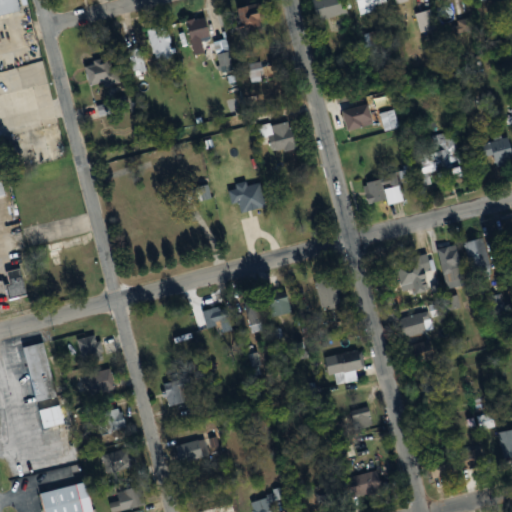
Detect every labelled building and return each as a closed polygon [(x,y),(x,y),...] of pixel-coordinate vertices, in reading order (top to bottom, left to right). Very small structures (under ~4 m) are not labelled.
[(0,0),(0,16),(19,12),(15,0),(0,0)] [(316,0),(325,21),(349,12),(344,0),(316,0)] [(359,0),(362,15),(385,11),(382,0),(359,0)] [(261,5),(240,9),(244,33),(265,30),(261,5)] [(438,30),(432,10),(416,15),(422,34),(438,30)] [(209,18),(188,22),(192,44),(213,40),(209,18)] [(456,36),(476,31),(472,18),(452,23),(456,36)] [(152,29),(154,55),(174,54),(173,28),(152,29)] [(237,75),(229,52),(218,56),(226,79),(237,75)] [(121,84),(119,58),(88,62),(90,87),(121,84)] [(265,79),(264,62),(249,64),(250,81),(265,79)] [(371,105),(345,111),(350,131),(376,125),(371,105)] [(399,128),(395,110),(381,114),(385,132),(399,128)] [(279,153),(299,149),(294,121),(274,125),(279,153)] [(465,169),(454,131),(430,137),(434,152),(417,157),(423,181),(465,169)] [(511,136),(483,143),(486,157),(496,155),(499,167),(511,163),(511,136)] [(370,205),(390,201),(391,205),(405,202),(400,177),(366,183),(370,205)] [(466,242),(472,268),(491,264),(485,238),(466,242)] [(37,260),(62,255),(67,277),(88,274),(83,247),(66,250),(64,241),(34,247),(37,260)] [(464,270),(458,244),(439,249),(445,274),(464,270)] [(419,291),(435,285),(424,256),(397,267),(407,289),(417,285),(419,291)] [(18,268),(4,272),(8,285),(4,286),(7,299),(25,294),(18,268)] [(314,282),(323,310),(340,304),(331,277),(314,282)] [(292,313),(290,292),(271,294),(273,316),(292,313)] [(496,315),(507,313),(502,293),(491,296),(496,315)] [(449,308),(458,308),(458,297),(449,297),(449,308)] [(246,299),(248,324),(262,323),(261,298),(246,299)] [(223,334),(236,330),(229,304),(203,311),(208,329),(221,326),(223,334)] [(404,338),(434,329),(429,311),(399,319),(404,338)] [(76,339),(82,361),(101,356),(100,352),(103,351),(101,340),(97,341),(95,335),(76,339)] [(411,345),(416,364),(437,360),(432,340),(411,345)] [(21,348),(35,402),(55,397),(41,342),(21,348)] [(366,368),(363,350),(332,355),(336,384),(360,380),(358,369),(366,368)] [(84,374),(89,395),(114,389),(109,368),(84,374)] [(186,382),(168,380),(165,403),(183,405),(186,382)] [(36,410),(41,431),(62,425),(57,405),(36,410)] [(375,426),(372,407),(351,411),(354,430),(375,426)] [(94,414),(99,434),(126,427),(122,412),(119,412),(118,408),(94,414)] [(511,448),(511,458),(511,457),(511,429),(499,431),(501,449),(511,448)] [(209,460),(208,441),(179,443),(180,461),(209,460)] [(101,455),(106,473),(132,466),(131,461),(133,460),(131,451),(129,452),(127,447),(101,455)] [(463,453),(465,470),(484,467),(482,450),(463,453)] [(456,461),(447,461),(446,472),(456,473),(456,461)] [(357,476),(363,497),(385,491),(380,470),(357,476)] [(38,495),(42,511),(91,511),(83,483),(38,495)] [(108,502),(110,511),(114,511),(145,504),(139,484),(116,490),(119,500),(108,502)] [(274,511),(271,507),(284,496),(276,486),(251,506),(255,511),(274,511)] [(319,497),(323,503),(332,497),(328,491),(319,497)]
